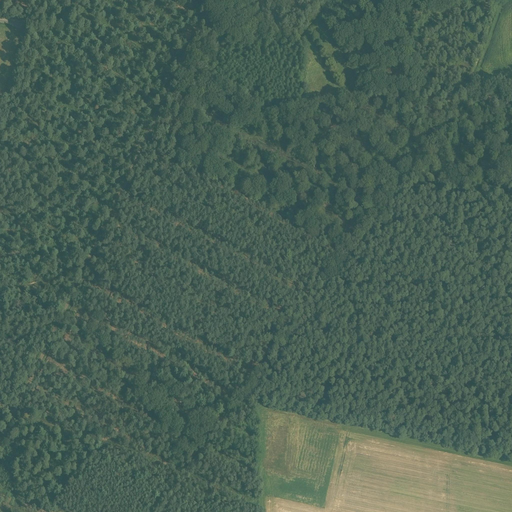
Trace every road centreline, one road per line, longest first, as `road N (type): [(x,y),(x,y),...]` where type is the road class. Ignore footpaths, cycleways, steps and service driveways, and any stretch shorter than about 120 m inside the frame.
road 1 (track): [(0,441),(213,0)]
road 2 (track): [(511,462),(356,433)]
road 3 (track): [(179,68),(61,0)]
